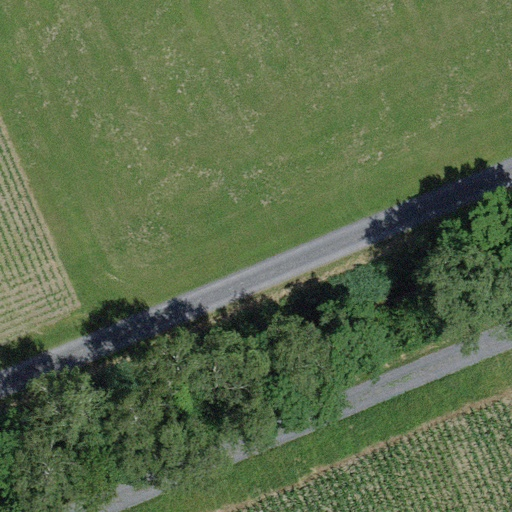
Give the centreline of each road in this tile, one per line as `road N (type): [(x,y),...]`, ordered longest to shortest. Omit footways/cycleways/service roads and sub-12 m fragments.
road 1 (track): [(511,186),(0,399)]
road 2 (track): [(99,511),(511,341)]
